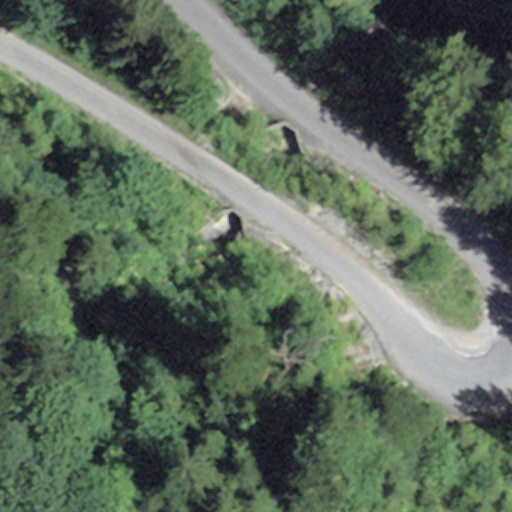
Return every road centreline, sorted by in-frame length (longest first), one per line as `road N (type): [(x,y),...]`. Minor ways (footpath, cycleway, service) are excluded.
road 1 (unclassified): [(0,48),(298,232),(358,282),(445,377),(492,379),(511,362)]
road 2 (unclassified): [(511,300),(452,225),(283,98),(184,0)]
